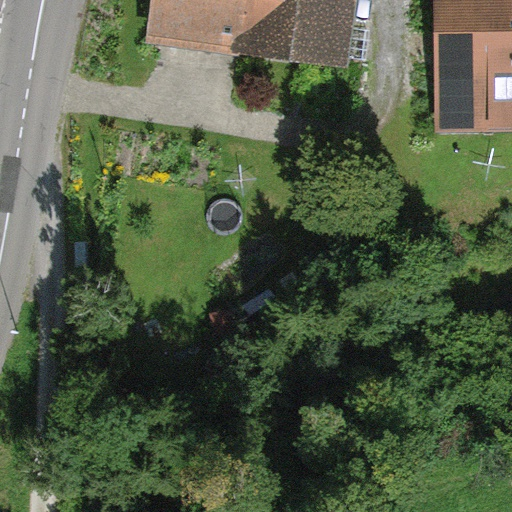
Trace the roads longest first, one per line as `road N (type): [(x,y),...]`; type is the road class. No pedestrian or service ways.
road 1 (track): [(41,511),(50,251),(37,223),(10,202)]
road 2 (tertiary): [(31,85),(0,267)]
